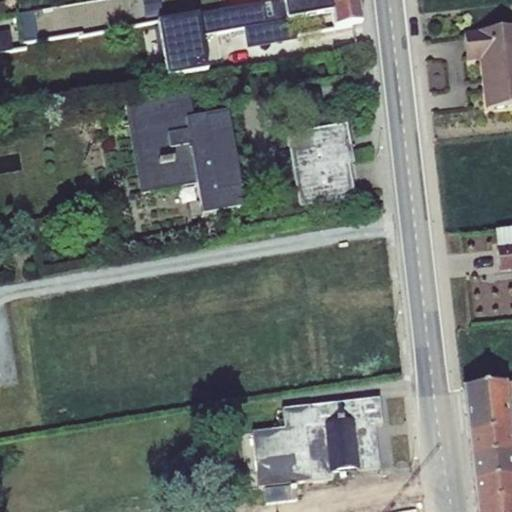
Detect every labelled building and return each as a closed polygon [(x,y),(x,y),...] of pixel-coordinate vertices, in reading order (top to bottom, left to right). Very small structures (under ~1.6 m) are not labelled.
[(142,0),(145,19),(161,17),(158,0),(142,0)] [(279,0),(260,3),(157,20),(167,79),(208,72),(202,39),(244,32),(248,51),(297,43),(294,25),(333,18),(335,30),(352,27),(348,3),(358,1),(358,0),(279,0)] [(352,27),(361,25),(358,1),(348,3),(352,27)] [(32,12),(18,14),(22,43),(36,40),(32,12)] [(511,30),(463,36),(466,62),(481,60),(487,109),(511,105),(511,30)] [(0,53),(11,52),(8,33),(0,34),(0,53)] [(189,95),(124,108),(140,197),(196,186),(199,202),(188,204),(190,219),(243,210),(239,190),(241,190),(228,114),(227,115),(226,113),(193,119),(189,95)] [(346,125),(286,135),(299,209),(354,199),(345,147),(350,146),(346,125)] [(511,229),(496,231),(498,250),(496,250),(499,273),(511,271),(511,229)] [(511,383),(463,389),(468,437),(511,431),(511,383)] [(378,399),(281,410),(283,429),(240,434),(246,490),(333,481),(332,474),(379,470),(374,428),(381,427),(378,399)] [(511,431),(468,437),(471,460),(511,455),(511,431)] [(511,455),(471,460),(473,483),(511,479),(511,455)] [(511,479),(473,483),(476,507),(511,502),(511,479)] [(511,511),(511,502),(476,507),(476,511),(511,511)]
